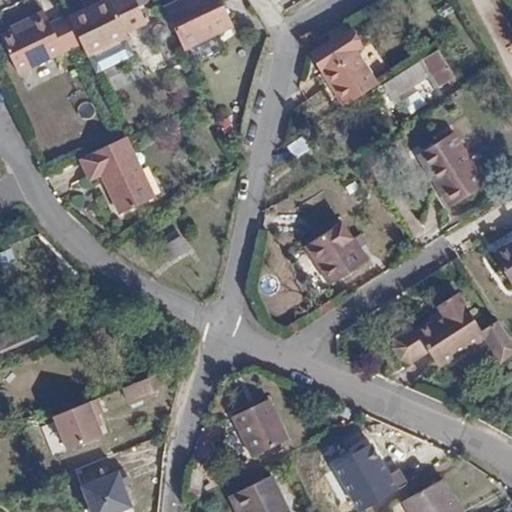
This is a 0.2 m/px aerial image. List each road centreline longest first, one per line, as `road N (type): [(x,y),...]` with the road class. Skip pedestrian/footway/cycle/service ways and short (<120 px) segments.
road 1 (residential): [(342,0),(285,34),(219,330)]
road 2 (residential): [(219,330),(90,253),(39,204),(1,135)]
road 3 (residential): [(511,465),(304,361)]
road 4 (residential): [(178,511),(188,439),(219,330)]
road 5 (residential): [(304,361),(325,326),(440,255)]
